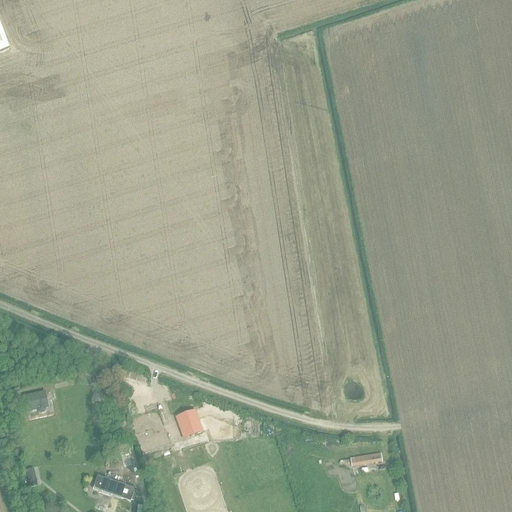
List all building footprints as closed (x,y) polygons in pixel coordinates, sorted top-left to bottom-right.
[(0,52),(8,49),(0,29),(0,52)] [(86,367),(75,367),(74,376),(86,376),(86,367)] [(44,392),(23,397),(26,413),(37,410),(37,412),(39,413),(41,414),(43,413),(45,412),(45,410),(45,409),(47,408),(44,392)] [(181,433),(183,439),(188,437),(188,438),(201,434),(202,433),(197,422),(195,414),(175,421),(180,433),(181,433)] [(164,450),(153,454),(155,459),(166,455),(164,450)] [(381,455),(351,459),(352,467),(382,463),(381,455)] [(34,470),(26,471),(26,473),(28,482),(29,488),(37,486),(35,475),(34,474),(34,470)] [(133,501),(136,494),(133,493),(134,489),(97,476),(92,489),(130,502),(130,500),(133,501)]
